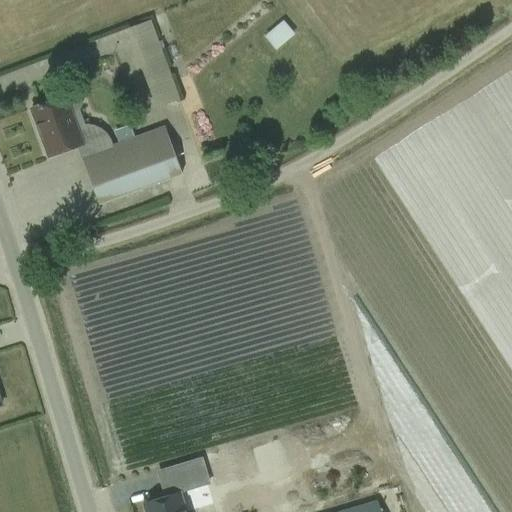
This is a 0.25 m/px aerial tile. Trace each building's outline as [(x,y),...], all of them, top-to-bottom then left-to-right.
[(227,0),(225,0),(180,10),(184,29),(232,18),(227,0)] [(292,53),(312,36),(298,21),(279,37),(292,53)] [(150,22),(126,31),(154,109),(179,100),(150,22)] [(105,68),(98,82),(109,87),(116,73),(105,68)] [(99,205),(181,175),(164,128),(113,147),(109,138),(106,134),(100,129),(92,127),(86,125),(79,125),(75,127),(71,115),(78,113),(82,105),(78,96),(69,93),(63,95),(64,97),(30,110),(38,131),(42,129),(51,155),(48,157),(48,158),(81,145),(85,157),(82,158),(99,205)] [(199,460),(162,471),(162,472),(169,495),(206,484),(199,461),(199,460)] [(185,511),(180,493),(166,497),(146,503),(149,511),(185,511)]
